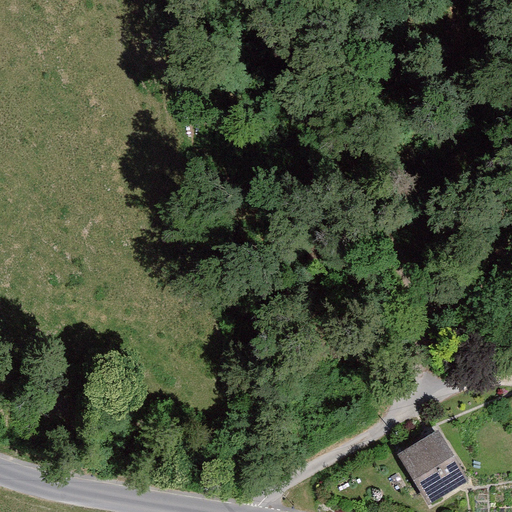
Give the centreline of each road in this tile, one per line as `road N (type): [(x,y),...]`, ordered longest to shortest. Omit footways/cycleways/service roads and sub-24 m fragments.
road 1 (residential): [(0,470),(206,511)]
road 2 (track): [(429,399),(422,373),(511,255)]
